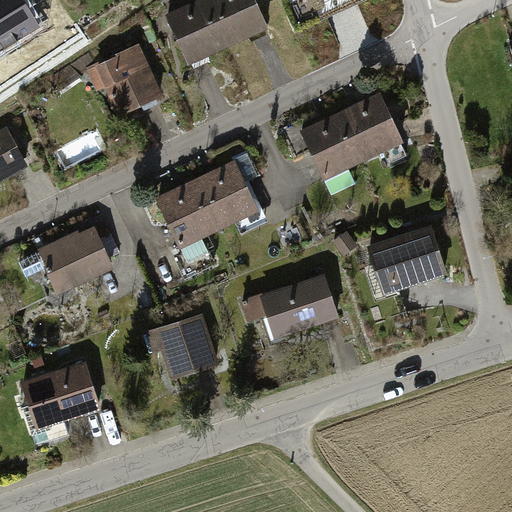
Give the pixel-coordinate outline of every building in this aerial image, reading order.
[(0,0),(0,49),(39,25),(23,0),(0,0)] [(255,0),(194,0),(166,13),(191,67),(270,30),(255,0)] [(90,51),(56,67),(64,85),(92,73),(113,120),(165,96),(140,43),(96,63),(90,51)] [(296,128),(322,181),(383,151),(391,167),(413,156),(379,87),(296,128)] [(0,180),(28,165),(7,126),(0,129),(0,180)] [(151,198),(189,280),(220,265),(205,232),(235,218),(243,237),(270,225),(239,158),(151,198)] [(37,250),(58,292),(115,266),(111,257),(124,251),(115,232),(102,238),(95,223),(37,250)] [(432,224),(368,246),(383,291),(447,270),(432,224)] [(333,240),(343,255),(357,246),(348,230),(333,240)] [(323,270),(243,298),(251,323),(265,318),(273,342),(340,319),(323,270)] [(170,377),(217,363),(201,312),(154,326),(170,377)] [(16,395),(32,448),(70,437),(64,416),(104,404),(90,356),(18,377),(22,393),(16,395)]
